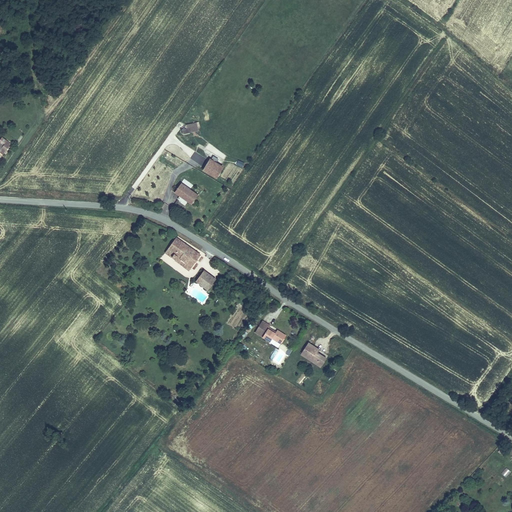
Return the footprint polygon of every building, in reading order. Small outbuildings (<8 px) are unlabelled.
[(182,134),(199,132),(198,122),(185,124),(186,129),(182,130),(182,134)] [(2,148),(0,146),(0,152),(1,151),(7,153),(12,146),(6,142),(2,148)] [(217,179),(223,167),(209,159),(202,172),(217,179)] [(191,206),(198,195),(181,183),(174,194),(191,206)] [(178,237),(167,253),(172,256),(175,252),(189,263),(186,267),(192,271),(204,256),(178,237)] [(189,263),(175,252),(172,256),(186,267),(189,263)] [(208,270),(200,281),(209,288),(217,278),(208,270)] [(265,322),(258,333),(274,342),(276,339),(285,344),(290,336),(280,331),(278,334),(271,331),(273,328),(274,327),(265,322)] [(311,344),(304,356),(323,368),(328,359),(321,355),(323,351),(311,344)] [(501,473),(506,477),(511,471),(506,467),(501,473)]
